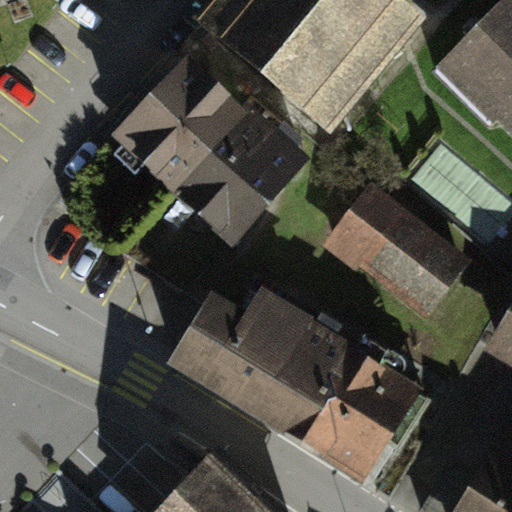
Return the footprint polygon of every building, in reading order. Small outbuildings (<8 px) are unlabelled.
[(412,31),(373,0),(245,0),(210,44),(327,137),(412,31)] [(511,16),(504,9),(431,85),(511,162),(511,16)] [(305,172),(191,77),(118,163),(233,259),(305,172)] [(470,265),(370,192),(327,249),(427,323),(470,265)] [(253,331),(233,318),(189,384),(358,494),(414,409),(266,311),(253,331)] [(511,511),(511,323),(485,370),(511,385),(511,417),(456,511),(511,511)] [(272,511),(218,460),(166,511),(272,511)]
